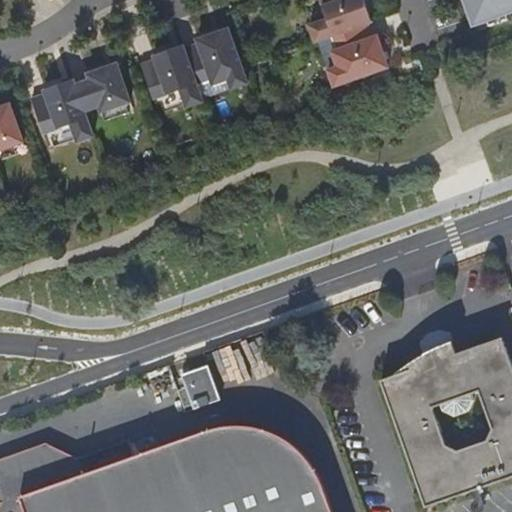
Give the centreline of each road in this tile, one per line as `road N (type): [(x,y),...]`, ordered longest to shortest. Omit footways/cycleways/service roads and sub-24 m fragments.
road 1 (residential): [(132,351),(511,215)]
road 2 (residential): [(0,406),(124,362),(132,351)]
road 3 (residential): [(132,351),(0,342)]
